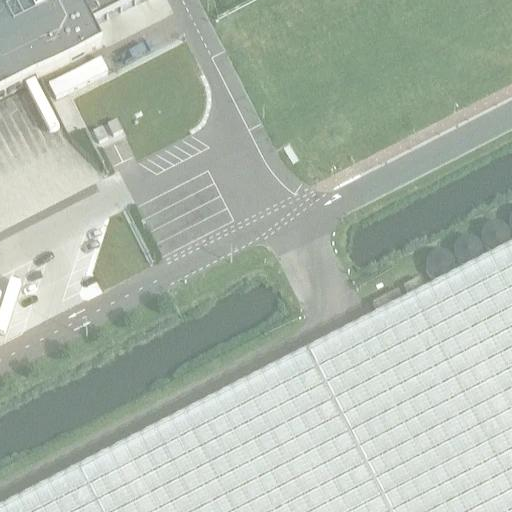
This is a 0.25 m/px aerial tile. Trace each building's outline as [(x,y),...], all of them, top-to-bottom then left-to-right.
[(0,0),(0,99),(102,47),(93,29),(148,0),(0,0)] [(101,61),(48,88),(56,102),(108,75),(101,61)] [(107,126),(114,140),(123,135),(116,122),(107,126)] [(94,133),(101,146),(110,142),(103,128),(94,133)] [(508,231),(506,229),(504,228),(502,227),(500,226),(497,225),(495,225),(492,225),(490,226),(488,227),(486,229),(484,231),(483,233),(482,235),(481,237),(481,240),(481,242),(482,245),(483,247),(484,249),(486,251),(488,252),(490,254),(493,254),(495,255),(498,254),(500,254),(502,253),(504,252),(506,250),(508,248),(509,246),(510,243),(510,241),(510,238),(510,236),(509,234),(508,231)] [(480,246),(478,244),(476,242),(474,241),(472,240),(470,240),(467,240),(465,240),(462,241),(460,242),(458,243),(456,245),(455,247),(454,249),(453,252),(453,254),(453,257),(454,259),(455,262),(456,264),(458,265),(460,267),(463,268),(465,269),(467,269),(470,269),(472,268),(475,267),(477,266),(479,264),(480,262),(481,260),(482,258),(483,255),(483,253),(482,250),(481,248),(480,246)] [(511,511),(511,250),(1,511),(511,511)] [(453,260),(451,258),(449,256),(447,255),(445,254),(442,254),(440,254),(437,254),(435,255),(433,256),(431,258),(429,259),(427,261),(426,264),(426,266),(426,269),(426,271),(426,274),(428,276),(429,278),(431,280),(433,281),(435,283),(438,283),(440,284),(443,283),(445,283),(447,282),(450,281),(451,279),(453,277),(454,275),(455,272),(455,270),(455,267),(455,265),(454,262),(453,260)] [(404,289),(409,300),(424,292),(418,282),(404,289)] [(373,306),(378,316),(403,304),(397,293),(373,306)]
